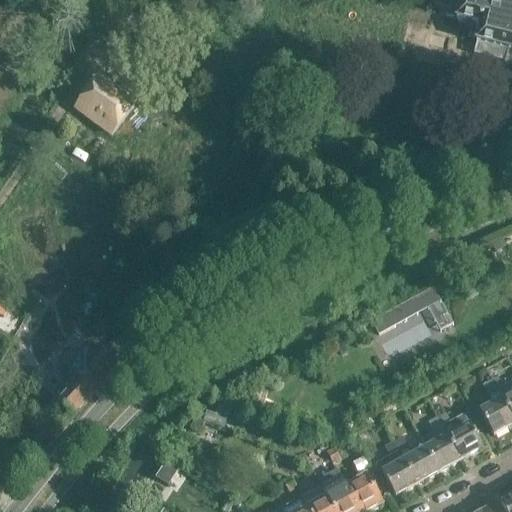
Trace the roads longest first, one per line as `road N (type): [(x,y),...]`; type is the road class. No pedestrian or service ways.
road 1 (tertiary): [(13,511),(101,403),(242,295),(298,265),(511,194)]
road 2 (track): [(0,210),(126,0)]
